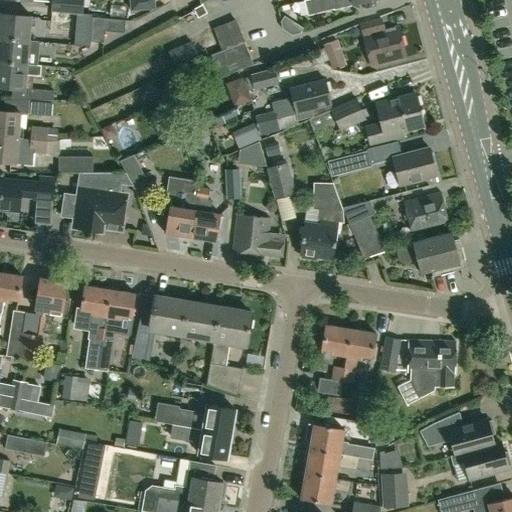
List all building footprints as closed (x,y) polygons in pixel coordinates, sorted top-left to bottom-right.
[(51,10),(77,13),(81,13),(82,0),(51,0),(52,1),(51,10)] [(154,0),(130,0),(131,11),(155,9),(154,0)] [(310,0),(305,1),(308,14),(333,8),(334,10),(371,0),(310,0)] [(0,38),(40,42),(30,41),(32,17),(0,14),(0,38)] [(103,42),(104,18),(92,17),(91,41),(103,42)] [(221,51),(243,41),(235,20),(212,28),(221,51)] [(383,31),(381,20),(360,25),(371,67),(405,58),(397,27),(383,31)] [(0,62),(38,66),(40,42),(0,38),(0,62)] [(323,47),(328,60),(331,70),(346,65),(336,39),(322,44),(323,47)] [(191,41),(180,45),(189,64),(199,59),(191,41)] [(211,55),(219,78),(252,65),(243,41),(221,51),(211,55)] [(312,64),(328,60),(323,47),(309,53),(312,64)] [(42,66),(38,66),(0,62),(0,87),(11,89),(11,99),(21,100),(52,100),(53,91),(25,88),(26,75),(41,77),(42,66)] [(248,92),(278,84),(274,68),(250,74),(244,77),(248,92)] [(312,116),(310,110),(330,106),(324,81),(289,89),(292,102),(273,107),(276,119),(295,115),(297,121),(312,116)] [(368,144),(393,138),(392,134),(422,127),(414,94),(375,104),(380,124),(364,128),(368,144)] [(338,132),(366,119),(356,97),(329,110),(308,120),(314,132),(335,123),(338,132)] [(51,115),(52,100),(21,100),(22,105),(25,107),(27,114),(51,115)] [(0,137),(18,139),(20,114),(0,111),(0,137)] [(240,149),(261,139),(253,123),(232,132),(240,149)] [(47,142),(57,141),(57,129),(48,127),(48,129),(31,127),(30,140),(47,142)] [(0,162),(15,164),(18,139),(0,137),(0,162)] [(59,141),(57,141),(47,142),(30,140),(29,152),(45,154),(45,153),(56,157),(59,152),(59,141)] [(367,149),(370,162),(380,160),(377,146),(367,149)] [(428,148),(392,157),(399,185),(435,176),(428,148)] [(69,173),(69,172),(92,172),(92,156),(58,156),(58,172),(69,173)] [(331,176),(342,173),(338,158),(327,161),(331,176)] [(266,170),(274,199),(292,195),(284,165),(266,170)] [(137,194),(149,187),(138,166),(126,172),(137,194)] [(239,168),(224,169),(226,199),(240,198),(239,168)] [(132,184),(126,172),(100,173),(98,195),(95,214),(95,215),(96,215),(96,218),(94,231),(101,232),(102,228),(120,231),(125,196),(117,195),(119,182),(132,184)] [(95,214),(98,195),(100,173),(78,173),(76,194),(65,193),(62,215),(74,217),(73,228),(94,231),(96,218),(96,215),(95,215),(95,214)] [(51,202),(53,180),(40,178),(39,184),(11,181),(11,184),(0,182),(0,210),(19,212),(20,196),(33,198),(33,200),(51,202)] [(191,238),(198,187),(198,183),(184,180),(179,208),(170,207),(165,234),(191,238)] [(301,254),(301,258),(316,260),(317,257),(332,259),(338,221),(342,222),(341,211),(332,185),(314,185),(313,209),(319,209),(317,222),(319,222),(318,226),(303,224),(298,254),(301,254)] [(198,187),(191,238),(215,242),(219,215),(208,213),(210,200),(207,200),(209,189),(198,187)] [(411,235),(448,226),(440,193),(403,203),(411,235)] [(368,216),(374,213),(369,201),(342,208),(349,225),(368,216)] [(281,257),(282,243),(267,242),(269,219),(236,216),(232,253),(281,257)] [(385,250),(368,216),(349,225),(363,258),(385,250)] [(397,246),(398,250),(396,252),(399,261),(404,264),(417,261),(420,274),(429,272),(431,278),(465,269),(458,239),(452,241),(450,233),(397,246)] [(0,273),(0,314),(0,313),(1,313),(3,298),(17,300),(21,277),(0,273)] [(25,312),(18,355),(39,358),(45,317),(42,316),(43,311),(49,312),(48,315),(67,318),(70,300),(63,299),(65,283),(39,280),(34,313),(25,312)] [(102,329),(104,317),(108,290),(83,286),(80,310),(91,312),(88,327),(89,327),(87,339),(88,340),(84,369),(96,370),(96,369),(100,344),(102,329)] [(108,290),(104,317),(118,319),(119,316),(130,318),(133,294),(108,290)] [(181,335),(186,303),(154,298),(151,313),(148,330),(150,330),(181,335)] [(213,341),(218,309),(186,303),(181,335),(213,341)] [(207,376),(239,381),(241,368),(224,365),(227,343),(245,346),(250,314),(218,309),(213,341),(207,376)] [(12,310),(6,353),(18,355),(25,312),(12,310)] [(345,357),(349,330),(324,325),(320,349),(321,350),(319,363),(331,365),(332,355),(345,357)] [(107,371),(107,369),(109,369),(112,343),(110,342),(112,331),(102,329),(100,344),(96,369),(96,370),(107,371)] [(349,330),(345,357),(359,359),(360,356),(371,358),(375,334),(349,330)] [(137,331),(134,344),(147,346),(149,333),(137,331)] [(395,371),(400,339),(384,337),(379,369),(395,371)] [(454,375),(455,343),(407,341),(406,373),(410,373),(409,380),(419,398),(434,390),(434,387),(434,388),(452,389),(452,375),(454,375)] [(341,383),(343,369),(333,367),(331,381),(318,379),(316,394),(339,397),(341,383)] [(343,369),(341,383),(351,384),(354,371),(343,369)] [(85,401),(87,381),(80,380),(80,377),(65,375),(62,398),(77,400),(85,401)] [(236,395),(239,381),(207,376),(206,384),(236,395)] [(0,394),(22,399),(21,399),(31,401),(34,387),(24,385),(25,383),(12,381),(10,388),(0,385),(0,394)] [(186,398),(203,398),(203,387),(186,388),(186,398)] [(22,399),(0,394),(0,407),(52,418),(54,406),(31,401),(21,399),(22,399)] [(190,428),(230,434),(234,410),(206,405),(204,416),(193,414),(193,412),(177,409),(177,407),(157,404),(154,422),(171,424),(190,428)] [(493,446),(493,445),(490,436),(494,435),(491,421),(487,422),(486,421),(462,428),(458,413),(433,424),(418,434),(427,447),(450,441),(454,456),(493,446)] [(171,424),(168,438),(188,442),(189,437),(200,439),(197,454),(225,459),(230,434),(190,428),(171,424)] [(309,449),(371,461),(373,449),(340,443),(342,430),(313,426),(309,449)] [(138,446),(140,434),(127,432),(125,444),(138,446)] [(43,456),(46,443),(7,435),(4,449),(43,456)] [(454,456),(449,457),(452,467),(464,464),(468,480),(507,469),(507,467),(510,466),(507,453),(503,454),(500,443),(493,445),(493,446),(454,456)] [(369,472),(371,461),(309,449),(305,474),(334,480),(336,468),(353,471),(353,469),(369,472)] [(0,471),(7,473),(10,461),(0,458),(0,471)] [(382,506),(402,506),(401,473),(381,474),(382,506)] [(351,483),(334,480),(305,474),(300,499),(329,504),(331,494),(349,497),(351,483)] [(174,488),(174,492),(151,488),(144,492),(141,511),(156,511),(159,498),(217,508),(221,483),(187,478),(185,490),(174,488)] [(511,511),(511,498),(488,504),(484,504),(479,488),(437,500),(440,511),(454,511),(473,507),(474,511),(511,511)] [(216,511),(217,508),(159,498),(156,511),(216,511)] [(350,511),(378,511),(379,506),(353,501),(350,511)]
